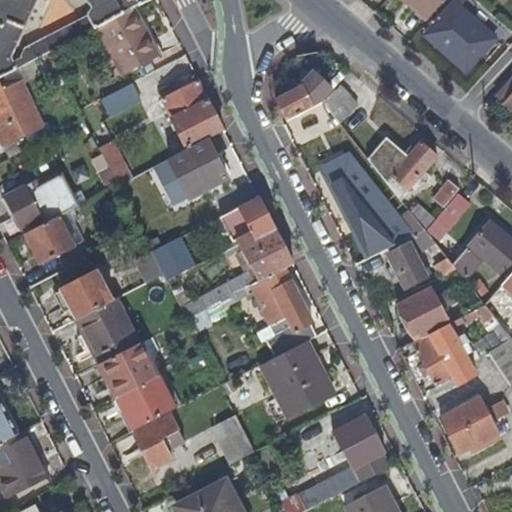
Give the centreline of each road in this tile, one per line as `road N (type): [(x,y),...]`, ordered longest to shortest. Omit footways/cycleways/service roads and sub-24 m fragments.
road 1 (residential): [(237,72),(453,511)]
road 2 (residential): [(116,511),(0,286)]
road 3 (tertiary): [(326,18),(511,176)]
